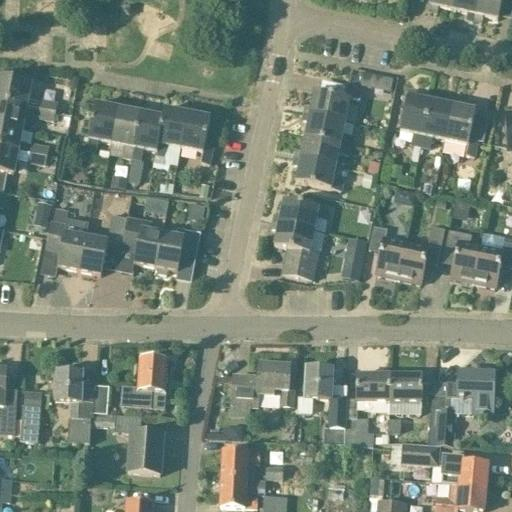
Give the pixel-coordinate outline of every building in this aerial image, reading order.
[(438,18),(439,12),(453,15),(456,0),(431,0),(428,16),(438,18)] [(456,0),(453,15),(467,18),(466,24),(474,26),(479,0),(456,0)] [(498,24),(502,0),(479,0),(474,26),(481,27),(483,21),(498,24)] [(237,36),(213,32),(210,45),(235,50),(237,36)] [(389,101),(393,81),(351,72),(347,92),(389,101)] [(0,106),(26,111),(31,88),(0,82),(0,106)] [(314,95),(311,111),(305,109),(303,117),(345,126),(349,104),(359,106),(362,96),(345,92),(343,101),(314,95)] [(430,105),(416,102),(417,95),(408,93),(407,100),(399,136),(413,139),(410,150),(414,151),(411,165),(417,167),(420,152),(430,105)] [(433,143),(444,145),(453,103),(446,101),(444,108),(430,105),(420,152),(430,154),(433,143)] [(444,145),(468,150),(466,161),(475,163),(478,145),(469,143),(475,115),(460,112),(462,105),(453,103),(444,145)] [(40,104),(38,114),(55,117),(57,107),(40,104)] [(96,157),(99,146),(111,148),(119,105),(111,104),(110,111),(95,108),(88,144),(85,155),(96,157)] [(140,117),(126,114),(127,107),(119,105),(111,148),(124,151),(122,162),(131,164),(140,117)] [(0,129),(22,133),(26,111),(0,106),(0,129)] [(156,157),(157,157),(154,172),(163,173),(165,165),(177,167),(188,110),(180,109),(178,116),(164,113),(156,157)] [(210,122),(195,119),(196,112),(188,110),(177,167),(178,167),(181,153),(202,157),(200,168),(210,169),(213,153),(204,151),(210,122)] [(157,113),(156,120),(140,117),(131,164),(142,166),(144,155),(156,157),(164,113),(163,113),(163,114),(157,113)] [(53,126),(55,117),(38,114),(36,123),(53,126)] [(308,126),(305,141),(352,151),(354,141),(342,139),(345,126),(303,117),(302,125),(308,126)] [(0,129),(0,152),(18,156),(22,133),(0,129)] [(305,141),(302,155),(296,154),(294,162),(335,171),(338,159),(350,161),(352,151),(305,141)] [(31,148),(29,158),(47,162),(49,151),(31,148)] [(0,196),(4,197),(7,177),(13,178),(18,156),(0,152),(0,196)] [(45,171),(47,162),(29,158),(27,168),(45,171)] [(344,185),(333,183),(335,171),(294,162),(292,170),(299,171),(295,186),(342,196),(344,185)] [(0,211),(3,212),(3,211),(8,211),(11,198),(4,197),(0,196),(0,211)] [(148,200),(145,211),(165,217),(168,206),(148,200)] [(330,214),(319,212),(283,205),(280,220),(274,219),(273,227),(314,235),(316,222),(328,224),(330,214)] [(44,230),(50,209),(37,206),(32,227),(44,230)] [(185,220),(201,224),(205,210),(189,206),(185,220)] [(107,246),(86,242),(79,276),(101,280),(107,249),(121,252),(127,222),(112,220),(107,246)] [(162,238),(150,236),(151,227),(127,222),(121,252),(136,255),(134,268),(155,273),(162,238)] [(45,257),(60,259),(57,272),(79,276),(86,242),(89,228),(67,223),(66,229),(51,226),(48,241),(45,257)] [(317,258),(310,257),(314,235),(273,227),(271,235),(277,236),(274,251),(287,253),(282,280),(311,286),(317,258)] [(433,231),(428,252),(407,247),(399,285),(420,290),(425,266),(437,269),(445,234),(433,231)] [(407,247),(385,243),(386,234),(374,232),(369,255),(380,258),(376,280),(399,285),(407,247)] [(177,277),(179,263),(195,266),(200,237),(185,234),(183,243),(162,238),(155,273),(177,277)] [(480,251),(470,248),(471,240),(449,235),(440,276),(451,279),(450,284),(472,288),(480,251)] [(339,280),(358,285),(368,246),(349,241),(339,280)] [(511,243),(506,242),(503,255),(480,251),(472,288),(495,293),(499,270),(511,273),(511,272),(511,243)] [(164,415),(166,398),(167,377),(165,376),(166,364),(140,363),(139,392),(132,392),(131,412),(150,413),(164,415)] [(295,394),(288,394),(290,372),(258,370),(257,382),(233,381),(231,411),(257,413),(258,400),(273,401),(274,395),(280,396),(279,412),(294,413),(295,394)] [(347,391),(332,390),(332,374),(306,372),(304,404),(330,405),(328,432),(345,433),(347,403),(346,403),(347,391)] [(0,441),(15,442),(15,440),(20,441),(22,424),(15,423),(17,396),(5,395),(6,374),(0,373),(0,441)] [(55,407),(69,408),(67,448),(90,449),(90,426),(93,426),(93,418),(92,418),(94,394),(81,393),(82,378),(57,377),(55,407)] [(393,380),(389,380),(389,377),(381,377),(378,380),(356,380),(356,403),(347,403),(345,433),(344,449),(356,450),(355,452),(373,453),(373,449),(387,449),(387,438),(381,439),(381,442),(368,442),(368,423),(357,423),(357,415),(370,416),(370,418),(388,418),(388,420),(392,420),(392,408),(393,380)] [(413,377),(410,380),(393,380),(392,408),(421,408),(421,377),(413,377)] [(431,414),(427,451),(439,453),(454,453),(456,419),(456,403),(473,403),(472,419),(492,420),(493,380),(457,378),(457,388),(447,388),(446,402),(436,402),(436,414),(431,414)] [(95,389),(94,394),(92,418),(93,418),(107,419),(109,391),(95,389)] [(24,395),(22,424),(20,441),(19,446),(38,448),(42,397),(24,395)] [(163,441),(140,439),(141,423),(116,421),(114,437),(131,438),(128,478),(159,481),(163,441)] [(387,438),(387,449),(399,449),(400,424),(387,424),(387,438)] [(345,433),(328,432),(324,432),(324,448),(344,449),(345,433)] [(439,472),(439,453),(427,451),(403,449),(402,469),(439,472)] [(223,454),(222,483),(255,485),(255,470),(259,470),(260,456),(223,454)] [(442,460),(440,490),(485,494),(487,468),(463,466),(463,462),(442,460)] [(282,471),(266,471),(266,485),(282,485),(282,471)] [(0,497),(11,499),(12,484),(0,483),(0,497)] [(220,511),(258,511),(259,501),(263,502),(262,511),(286,511),(287,502),(265,501),(266,486),(255,485),(222,483),(220,511)] [(370,483),(369,498),(380,499),(381,484),(370,483)] [(483,511),(485,494),(440,490),(448,492),(447,503),(436,502),(435,511),(483,511)] [(0,506),(10,507),(11,499),(0,497),(0,506)] [(369,511),(406,511),(407,509),(379,506),(380,501),(370,500),(369,505),(371,506),(369,511)]
